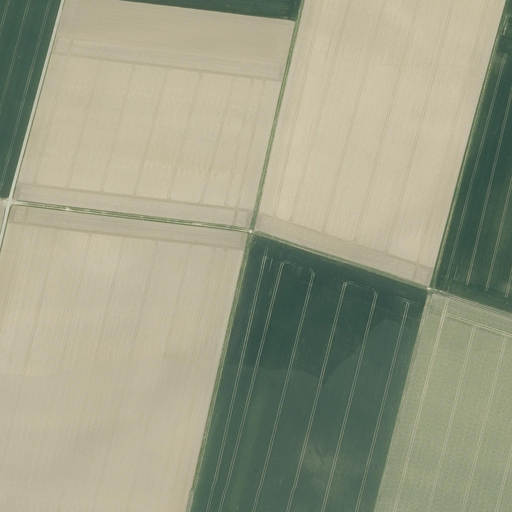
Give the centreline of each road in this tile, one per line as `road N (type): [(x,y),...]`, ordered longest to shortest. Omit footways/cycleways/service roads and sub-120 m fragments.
road 1 (track): [(379,511),(511,0)]
road 2 (track): [(511,318),(253,234),(0,200)]
road 3 (track): [(191,511),(306,0)]
road 4 (track): [(0,241),(62,0)]
